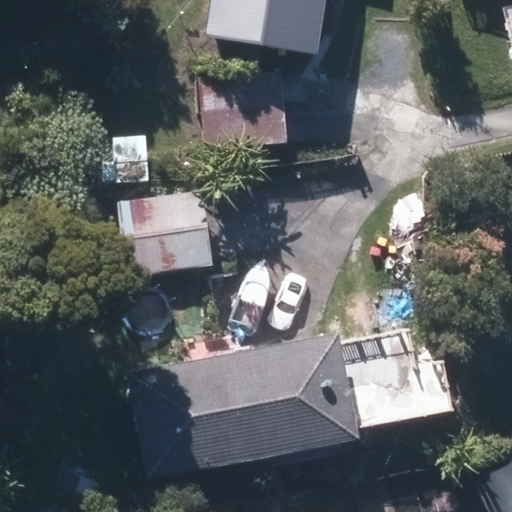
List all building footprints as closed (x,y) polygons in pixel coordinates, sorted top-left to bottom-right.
[(309,0),(209,0),(204,31),(301,48),(309,0)] [(511,11),(501,14),(511,58),(511,11)] [(284,104),(204,99),(201,144),(281,149),(284,104)] [(207,270),(196,189),(115,199),(126,280),(207,270)] [(312,333),(127,374),(149,475),(335,433),(312,333)]
